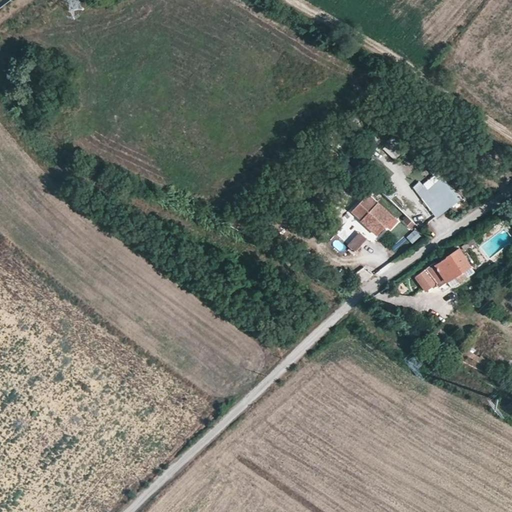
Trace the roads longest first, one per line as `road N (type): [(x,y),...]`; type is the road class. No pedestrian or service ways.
road 1 (unclassified): [(127,511),(351,300),(511,186)]
road 2 (track): [(280,0),(511,141)]
